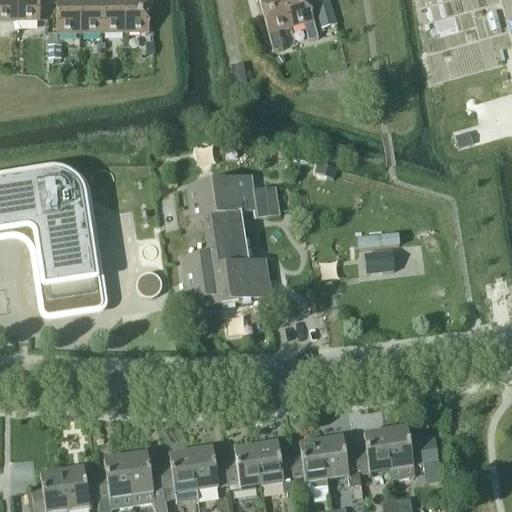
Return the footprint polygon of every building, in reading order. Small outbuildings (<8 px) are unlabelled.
[(0,0),(0,23),(16,23),(15,0),(0,0)] [(15,0),(16,23),(39,23),(39,0),(15,0)] [(79,36),(78,0),(55,0),(56,37),(79,36)] [(78,0),(79,36),(102,36),(101,0),(78,0)] [(101,0),(102,36),(125,35),(124,0),(101,0)] [(124,0),(125,35),(148,35),(147,0),(124,0)] [(277,33),(290,29),(282,0),(257,0),(272,53),(282,50),(277,33)] [(282,0),(290,29),(303,26),(308,43),(318,40),(306,0),(282,0)] [(335,27),(327,0),(321,0),(312,3),(320,31),(335,27)] [(154,45),(145,45),(145,56),(154,55),(154,45)] [(61,48),(57,48),(48,48),(48,61),(61,61),(61,48)] [(246,87),(242,66),(230,68),(234,89),(246,87)] [(466,136),(455,140),(458,150),(469,147),(466,136)] [(0,241),(6,241),(7,241),(8,241),(9,241),(10,241),(11,241),(12,241),(13,241),(14,241),(15,241),(16,242),(17,242),(18,242),(19,243),(20,243),(21,244),(22,244),(23,245),(24,245),(24,246),(25,247),(26,247),(26,248),(27,248),(27,249),(28,250),(29,250),(29,251),(30,252),(31,253),(31,254),(31,255),(32,255),(32,256),(32,257),(33,258),(33,259),(33,260),(41,314),(42,314),(42,315),(42,316),(42,317),(43,317),(43,318),(44,318),(44,319),(45,319),(46,319),(47,319),(47,320),(48,320),(49,320),(95,313),(95,312),(96,312),(97,312),(98,312),(98,311),(99,311),(99,310),(100,310),(100,309),(100,308),(101,308),(101,307),(101,306),(101,305),(85,198),(84,197),(84,196),(84,195),(84,194),(83,193),(83,192),(83,191),(82,191),(82,190),(81,189),(81,188),(80,187),(80,186),(79,185),(79,184),(78,184),(77,183),(77,182),(76,181),(75,181),(74,180),(74,179),(73,179),(72,178),(71,177),(70,177),(69,176),(68,176),(67,176),(67,175),(66,175),(65,174),(64,174),(63,174),(62,174),(61,173),(60,173),(59,173),(58,173),(57,173),(56,173),(55,173),(54,173),(52,173),(51,173),(50,173),(0,180),(0,241)] [(252,195),(249,180),(186,190),(191,223),(202,221),(208,258),(180,262),(187,305),(209,302),(210,309),(270,300),(264,264),(248,266),(246,257),(240,216),(253,213),(255,221),(277,218),(273,192),(252,195)] [(382,250),(399,248),(398,237),(380,239),(382,250)] [(358,253),(382,250),(380,239),(357,242),(358,253)] [(393,275),(390,254),(363,258),(365,278),(375,277),(393,275)] [(152,302),(155,300),(157,298),(159,296),(160,293),(161,290),(161,288),(160,285),(158,282),(156,280),(154,278),(151,277),(148,277),(145,277),(143,278),(140,280),(138,282),(137,284),(136,287),(135,290),(136,293),(137,296),(139,298),(141,300),(144,301),(147,302),(150,302),(152,302)] [(439,472),(434,442),(420,444),(409,446),(406,430),(384,434),(391,475),(389,475),(391,484),(414,480),(412,471),(413,471),(413,470),(422,468),(423,474),(439,472)] [(369,478),(389,475),(391,475),(384,434),(362,438),(365,454),(354,456),(358,478),(359,478),(369,476),(369,478)] [(341,441),(320,445),(326,485),(347,481),(348,488),(352,490),(360,488),(359,478),(358,478),(354,456),(344,458),(341,441)] [(289,462),(294,495),(300,495),(304,488),(306,488),(313,496),(327,494),(326,485),(320,445),(298,449),(300,461),(289,462)] [(287,496),(294,495),(289,462),(279,464),(276,447),(255,450),(261,490),(282,487),(283,494),(287,496)] [(234,466),(225,468),(228,489),(227,489),(228,495),(238,493),(239,494),(261,490),(255,450),(232,454),(234,466)] [(211,452),(189,455),(196,496),(197,496),(217,493),(217,491),(227,489),(228,489),(225,468),(214,469),(211,452)] [(169,470),(160,471),(165,505),(175,503),(175,507),(198,504),(197,496),(196,496),(189,455),(167,459),(169,470)] [(146,457),(124,460),(132,510),(150,507),(152,511),(166,511),(165,505),(160,471),(148,473),(146,457)] [(118,511),(132,510),(124,460),(102,464),(105,480),(95,481),(99,503),(98,503),(99,511),(118,511)] [(88,505),(98,503),(99,503),(95,481),(84,483),(82,471),(61,475),(67,511),(83,511),(89,511),(88,505)] [(67,511),(61,475),(39,478),(41,493),(31,495),(33,511),(67,511)] [(411,511),(409,502),(396,504),(396,511),(411,511)]
